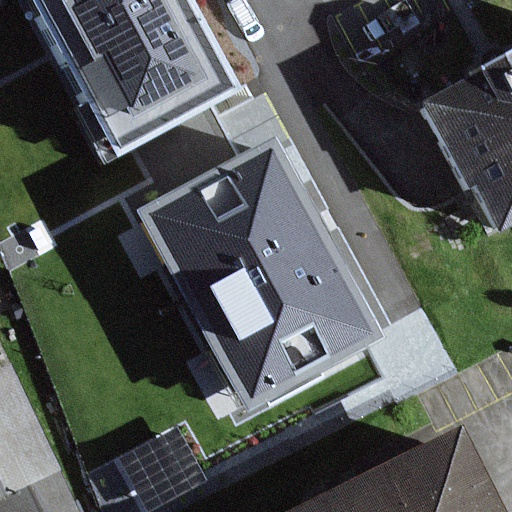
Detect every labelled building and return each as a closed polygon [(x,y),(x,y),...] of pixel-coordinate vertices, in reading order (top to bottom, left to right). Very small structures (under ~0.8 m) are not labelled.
[(236,89),(187,0),(39,0),(120,151),(236,89)] [(479,177),(504,223),(511,218),(511,57),(429,101),(471,181),(479,177)] [(377,335),(273,144),(145,214),(250,404),(377,335)] [(76,511),(11,369),(0,374),(0,511),(76,511)] [(122,450),(147,502),(204,475),(180,423),(122,450)] [(299,511),(493,511),(457,437),(299,511)]
